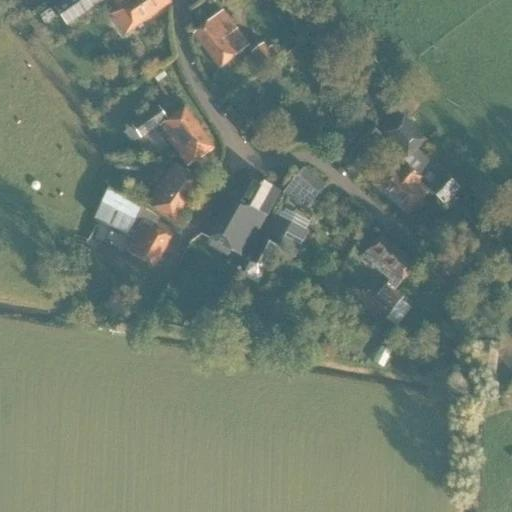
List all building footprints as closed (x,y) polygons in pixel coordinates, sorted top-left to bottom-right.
[(106,0),(69,0),(55,11),(68,28),(106,0)] [(113,0),(134,30),(172,3),(169,0),(113,0)] [(249,46),(236,30),(238,29),(223,12),(194,35),(221,69),(249,46)] [(280,55),(268,40),(252,53),(264,68),(280,55)] [(374,124),(377,120),(386,107),(390,101),(372,89),(368,95),(356,112),(367,119),(374,124)] [(186,109),(168,121),(159,107),(131,126),(141,140),(160,127),(188,167),(214,149),(186,109)] [(408,216),(430,192),(445,206),(461,190),(445,175),(423,152),(430,145),(404,116),(384,134),(406,158),(403,161),(401,160),(377,188),(408,216)] [(174,223),(200,185),(202,182),(175,165),(148,206),(174,223)] [(306,210),(325,187),(305,170),(285,193),(306,210)] [(244,258),(279,194),(254,181),(243,201),(226,192),(202,235),(244,258)] [(99,205),(114,212),(119,214),(120,212),(138,221),(144,209),(125,200),(126,198),(107,189),(99,205)] [(296,259),(309,233),(276,216),(263,240),(262,239),(249,264),(267,273),(279,250),(296,259)] [(156,268),(175,233),(156,223),(153,230),(145,226),(137,240),(134,239),(126,252),(156,268)] [(364,256),(391,280),(386,286),(377,298),(369,291),(358,307),(383,326),(393,312),(403,299),(404,298),(395,292),(399,287),(417,267),(383,236),(364,256)] [(235,343),(241,332),(234,313),(226,307),(213,331),(235,343)] [(266,352),(269,347),(273,338),(258,331),(255,329),(248,344),(266,352)] [(495,380),(500,344),(474,341),(469,376),(495,380)]
